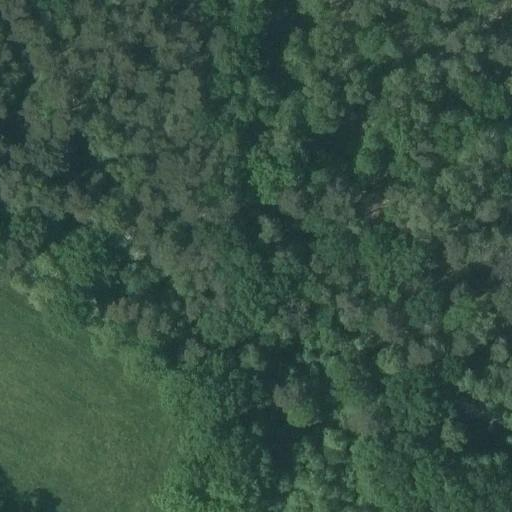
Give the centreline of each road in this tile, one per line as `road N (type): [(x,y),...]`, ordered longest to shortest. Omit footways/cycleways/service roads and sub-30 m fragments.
road 1 (track): [(188,0),(239,306),(240,370)]
road 2 (track): [(240,370),(208,511)]
